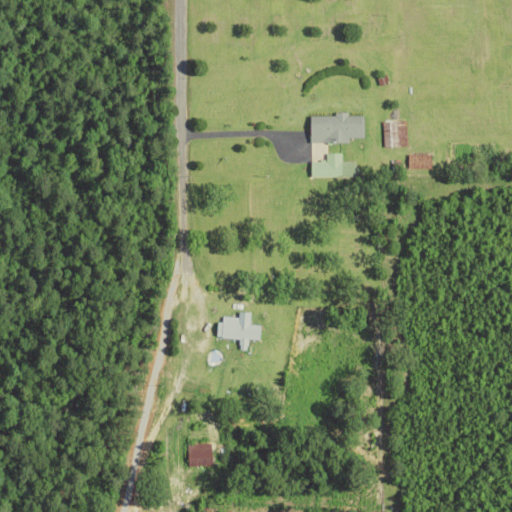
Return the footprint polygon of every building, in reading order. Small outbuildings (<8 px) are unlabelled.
[(312,116),(312,142),(351,142),(351,138),(366,137),(366,114),(336,114),(336,115),(312,116)] [(384,147),(408,146),(407,121),(384,121),(384,147)] [(357,176),(357,161),(343,162),(343,153),(327,153),(327,161),(313,161),(313,177),(357,176)] [(410,169),(433,168),(433,154),(409,155),(410,169)] [(240,339),(239,349),(248,350),(249,339),(261,340),(262,325),(251,324),(252,312),(240,312),(240,317),(221,316),(219,337),(240,339)] [(213,465),(213,443),(190,444),(191,466),(213,465)]
